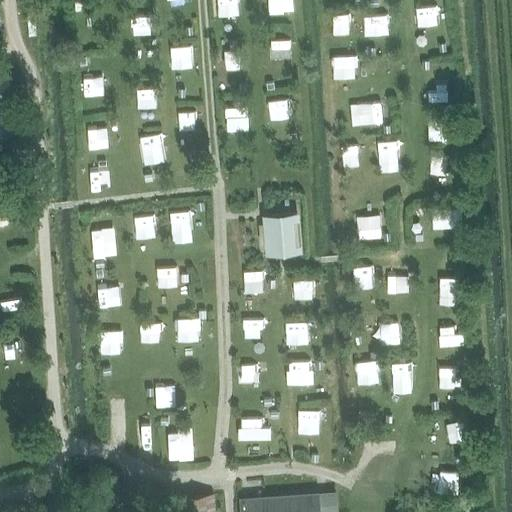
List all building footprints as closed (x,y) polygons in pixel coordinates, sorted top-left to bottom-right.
[(81,0),(82,15),(102,15),(101,0),(81,0)] [(239,12),(238,0),(218,0),(219,13),(239,12)] [(396,3),(377,2),(376,22),(396,22),(396,3)] [(130,7),(134,27),(152,23),(148,4),(130,7)] [(342,28),(360,26),(359,7),(341,8),(342,28)] [(176,36),(177,56),(193,56),(192,35),(176,36)] [(345,70),(365,70),(366,59),(345,58),(345,70)] [(107,83),(106,64),(87,65),(88,83),(107,83)] [(292,104),(291,85),(273,86),(274,105),(292,104)] [(149,88),(149,107),(163,108),(163,88),(149,88)] [(229,115),(250,114),(250,95),(228,96),(229,115)] [(199,100),(182,99),(181,117),(198,117),(199,100)] [(144,124),(145,144),(165,142),(163,123),(144,124)] [(382,150),(402,150),(403,130),(382,129),(382,150)] [(349,135),(349,151),(366,152),(366,135),(349,135)] [(456,140),(439,142),(441,158),(458,155),(456,140)] [(104,155),(85,155),(85,171),(104,171),(104,155)] [(171,199),(172,224),(187,224),(187,199),(171,199)] [(463,220),(463,200),(443,200),(443,220),(463,220)] [(266,253),(301,251),(299,210),(264,212),(266,253)] [(357,210),(357,222),(375,221),(375,210),(357,210)] [(116,220),(95,220),(95,242),(116,242),(116,220)] [(443,252),(462,253),(463,237),(444,236),(443,252)] [(393,252),(393,271),(413,272),(413,252),(393,252)] [(358,271),(378,271),(378,254),(358,255),(358,271)] [(188,275),(188,257),(165,256),(165,275),(188,275)] [(101,294),(122,293),(122,268),(101,268),(101,294)] [(3,293),(19,295),(21,283),(4,281),(3,293)] [(180,307),(180,328),(201,327),(200,307),(180,307)] [(165,331),(165,312),(144,311),(143,330),(165,331)] [(403,311),(383,312),(383,333),(404,333),(403,311)] [(103,339),(123,339),(123,318),(102,319),(103,339)] [(310,372),(311,349),(295,349),(295,371),(310,372)] [(363,350),(364,371),(384,370),(383,349),(363,350)] [(241,352),(242,374),(260,373),(260,351),(241,352)] [(177,374),(159,374),(158,393),(177,394),(177,374)] [(32,397),(33,381),(15,380),(14,397),(32,397)] [(304,419),(322,419),(323,399),(304,399),(304,419)] [(283,431),(282,408),(262,408),(263,431),(283,431)] [(193,421),(172,429),(179,448),(200,440),(193,421)] [(182,511),(211,511),(214,511),(212,492),(211,492),(210,488),(199,489),(200,493),(181,495),(182,511)] [(337,511),(336,492),(318,494),(319,511),(337,511)] [(319,511),(318,494),(241,499),(242,511),(319,511)]
